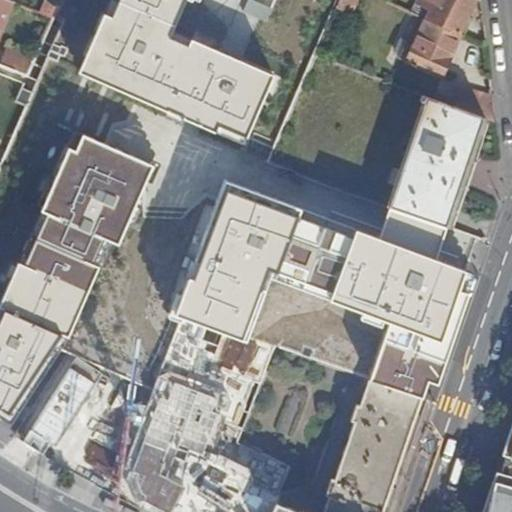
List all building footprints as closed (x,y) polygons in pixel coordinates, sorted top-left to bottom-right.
[(242,136),(268,77),(187,42),(185,46),(165,37),(181,0),(191,0),(114,0),(106,18),(98,15),(74,71),(209,130),(212,123),(242,136)] [(343,0),(339,10),(353,17),(360,0),(343,0)] [(478,0),(422,0),(419,7),(433,14),(429,23),(463,39),(466,41),(473,24),(473,22),(469,21),(478,0)] [(0,42),(14,7),(0,1),(0,42)] [(47,4),(41,17),(53,22),(59,9),(47,4)] [(433,14),(419,7),(414,17),(429,23),(433,14)] [(463,39),(429,23),(417,48),(410,45),(402,61),(444,80),(463,39)] [(8,56),(2,70),(28,80),(34,65),(8,56)] [(0,142),(9,123),(0,119),(0,118),(11,88),(22,93),(28,80),(2,70),(0,69),(0,142)] [(463,92),(456,111),(483,121),(496,126),(493,102),(463,92)] [(426,106),(391,211),(402,215),(447,231),(483,121),(456,111),(423,99),(421,104),(426,106)] [(117,244),(151,165),(81,135),(74,150),(67,147),(0,305),(0,307),(4,311),(0,317),(0,414),(11,422),(67,335),(108,241),(117,244)] [(388,320),(369,383),(422,401),(429,379),(435,382),(468,290),(461,288),(467,270),(224,179),(192,276),(188,274),(170,318),(247,343),(270,273),(388,320)] [(161,511),(211,511),(276,350),(175,326),(155,386),(115,488),(161,511)] [(388,511),(411,449),(409,448),(417,428),(413,427),(422,401),(369,383),(360,409),(358,407),(352,422),(355,424),(336,482),(333,481),(328,496),(331,497),(325,511),(296,511),(276,504),(272,511),(388,511)] [(511,434),(511,437),(507,450),(503,461),(507,462),(503,475),(511,478),(511,434)] [(226,483),(214,511),(272,511),(276,504),(292,469),(275,460),(253,511),(247,509),(253,495),(247,493),(264,455),(241,443),(226,483)] [(503,475),(499,474),(498,477),(487,508),(489,508),(487,511),(492,511),(502,478),(503,475)] [(511,511),(511,478),(503,475),(502,478),(492,511),(511,511)]
